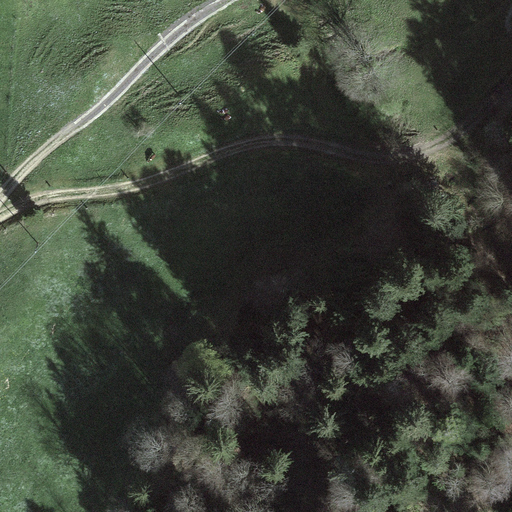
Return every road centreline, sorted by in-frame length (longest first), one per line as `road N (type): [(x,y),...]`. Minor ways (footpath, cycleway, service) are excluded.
road 1 (track): [(511,83),(417,161),(388,164),(302,140),(260,140),(128,187),(42,196),(0,212)]
road 2 (track): [(225,0),(165,40),(34,160),(0,202)]
